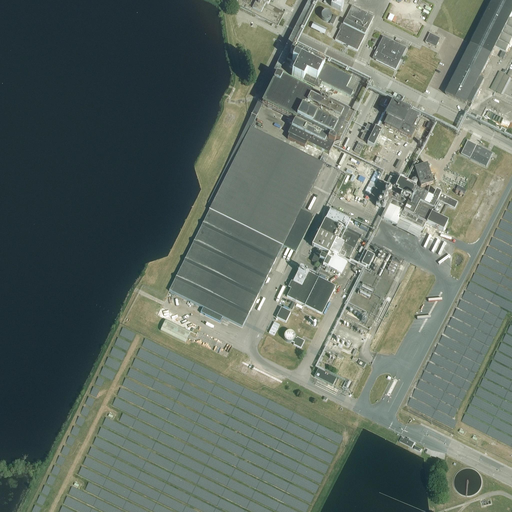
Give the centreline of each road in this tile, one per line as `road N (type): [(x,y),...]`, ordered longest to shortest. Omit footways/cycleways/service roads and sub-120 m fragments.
road 1 (unknown): [(457,291),(445,270),(324,200)]
road 2 (unknown): [(376,19),(408,36),(430,26),(457,41),(433,105)]
road 3 (unclassified): [(511,145),(381,79)]
road 4 (unknown): [(287,139),(262,119),(258,105),(287,33)]
